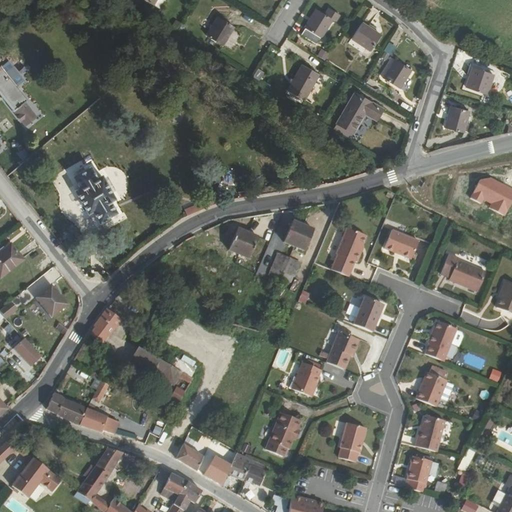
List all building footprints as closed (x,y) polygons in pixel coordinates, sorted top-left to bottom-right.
[(330,22),(323,16),(315,11),(298,36),(314,47),(330,22)] [(326,11),(323,16),(330,22),(333,23),(337,18),(326,11)] [(231,28),(216,18),(204,35),(220,45),(231,28)] [(368,52),(378,37),(360,25),(351,41),(368,52)] [(391,56),(395,48),(387,44),(383,52),(391,56)] [(324,61),(327,54),(319,51),(316,57),(324,61)] [(381,79),(397,90),(409,73),(392,62),(381,79)] [(318,77),(301,67),(286,92),(304,101),(318,77)] [(488,93),(492,72),(472,67),(467,88),(488,93)] [(0,96),(23,125),(35,115),(25,104),(27,101),(26,100),(30,96),(24,88),(19,92),(0,68),(0,96)] [(349,107),(355,96),(352,94),(345,105),(349,107)] [(378,110),(355,96),(349,107),(345,105),(333,125),(350,135),(362,116),(371,122),(378,110)] [(444,127),(461,131),(468,110),(450,105),(444,127)] [(72,176),(78,188),(73,191),(86,213),(91,209),(98,220),(114,211),(107,200),(113,197),(100,175),(95,177),(88,167),(72,176)] [(207,201),(210,207),(221,202),(219,196),(207,201)] [(184,210),(187,217),(210,207),(207,201),(184,210)] [(313,230),(292,221),(283,242),(305,251),(313,230)] [(331,270),(348,277),(354,262),(357,263),(360,253),(359,253),(362,246),(366,236),(346,228),(336,254),(337,255),(331,270)] [(237,229),(228,250),(249,259),(258,238),(237,229)] [(410,260),(418,241),(392,230),(383,248),(410,260)] [(199,247),(189,239),(183,242),(195,251),(199,247)] [(0,278),(24,261),(12,244),(0,253),(0,278)] [(294,278),(301,263),(278,253),(269,276),(279,280),(280,278),(291,283),(293,277),(294,278)] [(486,273),(459,260),(459,258),(449,253),(440,274),(450,278),(449,281),(478,293),(486,273)] [(234,289),(242,269),(225,263),(217,282),(234,289)] [(170,283),(186,293),(198,274),(182,264),(170,283)] [(141,284),(157,295),(164,285),(148,274),(141,284)] [(511,286),(505,284),(501,293),(503,294),(500,300),(497,309),(511,317),(511,286)] [(67,305),(51,285),(36,298),(51,317),(67,305)] [(365,295),(353,324),(372,331),(384,303),(365,295)] [(0,313),(5,319),(16,309),(10,302),(0,309),(0,313)] [(108,336),(119,321),(106,311),(95,326),(96,327),(91,334),(102,342),(107,335),(108,336)] [(342,322),(349,326),(354,316),(347,312),(342,322)] [(424,354),(443,362),(450,344),(458,347),(463,337),(461,333),(455,331),(456,330),(436,322),(428,344),(429,344),(424,354)] [(0,333),(1,336),(8,331),(4,324),(0,327),(0,333)] [(324,362),(341,369),(347,355),(349,350),(352,350),(355,344),(353,338),(337,331),(324,362)] [(24,339),(13,349),(30,367),(41,357),(24,339)] [(177,376),(180,372),(138,348),(131,361),(173,384),(177,376)] [(304,361),(303,363),(319,370),(320,367),(304,361)] [(303,363),(302,363),(291,389),(311,398),(319,377),(318,377),(321,371),(319,370),(303,363)] [(432,366),(429,374),(443,380),(446,372),(432,366)] [(500,383),(505,375),(493,371),(490,379),(500,383)] [(177,376),(184,380),(187,376),(180,372),(177,376)] [(427,373),(416,399),(436,408),(440,398),(446,383),(447,381),(443,380),(429,374),(427,373)] [(71,377),(66,375),(59,387),(64,389),(71,377)] [(108,385),(102,382),(92,399),(98,402),(108,385)] [(453,386),(446,383),(440,398),(447,401),(453,386)] [(185,393),(177,388),(171,398),(179,403),(185,393)] [(61,397),(53,394),(46,410),(73,423),(79,425),(86,409),(87,409),(63,400),(61,397)] [(415,412),(422,409),(419,403),(413,406),(415,412)] [(113,434),(114,435),(116,429),(119,422),(92,412),(94,406),(89,404),(87,409),(86,409),(79,425),(102,432),(102,431),(113,434)] [(483,415),(476,412),(472,419),(479,422),(483,415)] [(295,429),(299,421),(280,413),(265,450),(279,456),(282,450),(285,448),(289,450),(293,438),(296,430),(295,429)] [(415,447),(436,452),(444,421),(425,416),(422,426),(421,431),(419,431),(415,447)] [(355,463),(358,453),(359,453),(365,429),(346,423),(339,448),(341,448),(338,458),(355,463)] [(135,441),(137,436),(116,429),(114,435),(135,441)] [(9,438),(0,446),(0,464),(16,450),(27,460),(23,466),(25,469),(34,458),(9,438)] [(245,444),(242,450),(248,452),(250,447),(245,444)] [(203,457),(183,445),(176,459),(197,472),(203,457)] [(475,451),(468,447),(464,457),(470,460),(475,451)] [(123,453),(107,448),(94,469),(87,478),(77,492),(103,511),(130,511),(114,499),(110,505),(95,496),(110,474),(115,467),(123,453)] [(123,453),(115,467),(139,474),(144,461),(123,453)] [(236,453),(228,473),(243,479),(249,465),(251,460),(236,453)] [(431,461),(418,458),(412,457),(406,480),(409,480),(407,489),(423,493),(431,462),(431,461)] [(464,472),(470,460),(464,457),(462,460),(457,470),(464,472)] [(34,458),(25,469),(11,486),(26,498),(40,482),(52,491),(62,480),(34,458)] [(265,467),(251,460),(249,465),(243,479),(258,486),(265,472),(263,471),(265,467)] [(91,467),(85,476),(87,478),(94,469),(91,467)] [(458,486),(465,489),(470,474),(464,472),(458,486)] [(161,494),(175,501),(179,494),(187,482),(170,474),(161,494)] [(496,511),(511,511),(511,476),(510,476),(505,485),(509,487),(496,511)] [(71,482),(68,485),(75,490),(78,486),(71,482)] [(202,492),(187,482),(179,494),(175,501),(173,505),(168,511),(183,511),(189,501),(194,504),(202,492)] [(432,493),(443,496),(446,486),(436,483),(432,493)] [(319,511),(322,503),(289,493),(288,500),(287,505),(286,511),(319,511)] [(287,505),(288,500),(272,494),(269,504),(284,509),(285,505),(287,505)] [(467,502),(462,511),(470,511),(473,506),(467,502)]
